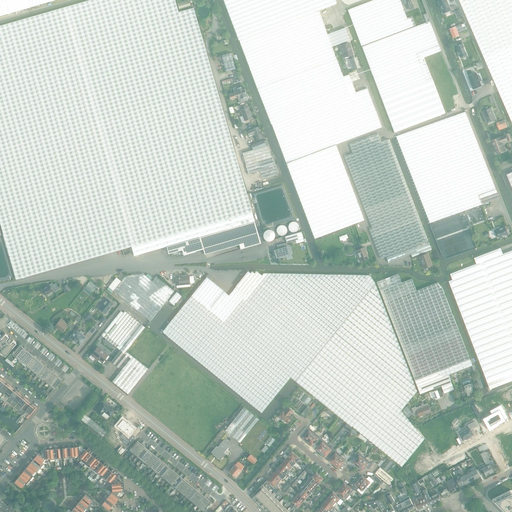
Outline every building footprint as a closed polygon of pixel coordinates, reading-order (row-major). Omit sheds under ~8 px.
[(0,25),(0,223),(16,279),(103,254),(113,251),(131,246),(179,232),(251,212),(204,45),(193,8),(179,12),(178,12),(176,3),(174,0),(92,0),(33,17),(0,25)] [(0,0),(0,16),(55,0),(0,0)] [(188,0),(187,0),(177,3),(179,10),(191,6),(188,0)] [(223,0),(286,163),(336,145),(382,128),(379,121),(366,89),(355,93),(353,87),(351,82),(348,75),(343,77),(332,46),(327,35),(318,11),(336,4),(334,0),(223,0)] [(415,26),(412,17),(407,18),(399,0),(373,0),(347,10),(354,27),(361,46),(415,26)] [(400,0),(403,6),(407,4),(409,10),(417,7),(414,0),(400,0)] [(442,0),(439,2),(441,6),(444,13),(446,12),(446,13),(451,11),(450,10),(451,9),(449,3),(451,2),(449,0),(442,0)] [(511,0),(459,0),(511,122),(511,0)] [(424,58),(441,51),(429,21),(362,47),(376,86),(394,133),(445,113),(424,58)] [(452,27),(449,28),(453,37),(459,35),(458,32),(466,29),(464,23),(452,27)] [(345,28),(327,35),(332,46),(344,42),(349,40),(345,28)] [(461,58),(466,56),(461,42),(457,43),(458,46),(456,46),(461,58)] [(353,54),(351,49),(350,50),(347,43),(339,46),(342,53),(344,57),(353,54)] [(229,53),(229,54),(221,56),(226,72),(234,69),(229,53)] [(476,73),(468,76),(473,89),(481,86),(480,82),(482,81),(480,77),(478,77),(476,73)] [(237,88),(237,87),(233,89),(235,92),(228,95),(230,100),(237,97),(240,96),(237,88)] [(247,97),(244,89),(242,90),(241,87),(237,88),(240,96),(237,97),(239,104),(243,102),(242,98),(247,97)] [(244,121),(251,118),(247,107),(240,110),(241,112),(243,116),(240,117),(242,123),(245,122),(244,121)] [(495,119),(491,108),(482,112),(485,119),(486,123),(495,119)] [(482,157),(465,112),(429,125),(396,137),(412,178),(430,223),(482,204),(478,195),(495,189),(482,157)] [(507,127),(504,121),(496,124),(498,130),(507,127)] [(262,138),(257,127),(247,132),(249,137),(255,135),(257,140),(262,138)] [(386,257),(388,263),(405,256),(404,253),(429,244),(412,200),(389,139),(380,142),(377,133),(349,143),(352,153),(349,154),(344,156),(356,189),(371,227),(369,229),(380,259),(386,257)] [(511,140),(509,134),(504,136),(504,137),(492,141),(494,146),(495,145),(498,153),(505,151),(502,143),(506,141),(505,138),(507,137),(508,141),(511,140)] [(267,144),(266,140),(264,141),(263,140),(251,145),(253,150),(267,144)] [(336,145),(286,164),(314,238),(341,228),(355,223),(364,220),(336,145)] [(248,175),(260,171),(261,177),(260,177),(259,178),(259,179),(261,179),(262,179),(276,175),(277,171),(267,147),(241,154),(248,175)] [(482,204),(499,198),(495,189),(478,195),(482,204)] [(179,232),(131,246),(134,256),(166,247),(168,254),(182,250),(183,255),(195,252),(195,251),(203,249),(204,254),(239,244),(240,249),(260,243),(254,222),(251,212),(179,232)] [(494,231),(496,237),(498,236),(499,239),(503,237),(502,236),(508,234),(508,233),(508,232),(507,230),(506,230),(506,227),(500,229),(494,231)] [(297,233),(285,237),(287,243),(298,239),(297,233)] [(284,243),(276,246),(278,246),(279,248),(273,250),(276,258),(279,257),(279,258),(283,257),(283,256),(289,254),(286,246),(285,247),(284,243)] [(412,257),(431,250),(429,244),(404,253),(405,256),(410,254),(412,257)] [(356,250),(360,261),(368,258),(364,248),(361,248),(360,245),(353,248),(354,251),(356,250)] [(511,250),(503,254),(500,248),(474,258),(476,264),(450,274),(452,280),(449,282),(452,291),(458,306),(478,358),(485,377),(511,366),(511,250)] [(431,265),(427,253),(418,256),(423,268),(431,265)] [(238,284),(236,287),(246,294),(262,275),(257,271),(255,273),(252,271),(251,273),(248,271),(238,284)] [(191,296),(162,332),(262,413),(291,377),(300,385),(319,400),(326,406),(379,449),(402,467),(424,439),(425,439),(416,428),(401,410),(417,391),(379,293),(375,284),(369,275),(263,273),(262,274),(262,275),(246,294),(236,287),(229,295),(206,278),(191,296)] [(113,291),(113,292),(149,321),(150,321),(161,308),(170,296),(174,291),(165,284),(156,276),(152,282),(142,274),(125,276),(121,282),(113,291)] [(428,286),(418,290),(416,291),(412,279),(402,283),(398,274),(377,282),(415,380),(440,371),(443,377),(448,375),(473,365),(458,328),(442,285),(438,283),(428,286)] [(190,284),(189,276),(179,277),(179,275),(175,276),(176,285),(190,284)] [(116,278),(108,287),(108,288),(113,291),(121,282),(116,278)] [(90,281),(86,286),(93,292),(97,287),(90,281)] [(42,290),(41,290),(44,295),(46,295),(53,291),(54,292),(59,289),(58,287),(56,283),(53,285),(52,284),(42,290)] [(174,305),(181,296),(177,292),(169,301),(174,305)] [(113,304),(106,299),(99,309),(105,314),(113,304)] [(120,311),(101,335),(106,339),(113,345),(120,350),(141,325),(124,311),(123,313),(120,311)] [(63,332),(67,327),(63,323),(64,322),(61,319),(55,326),(63,332)] [(120,350),(111,362),(119,368),(128,356),(124,353),(126,351),(145,328),(141,325),(120,350)] [(79,346),(86,338),(82,335),(83,334),(80,331),(80,332),(76,329),(69,338),(73,340),(72,341),(72,342),(74,344),(76,344),(76,343),(79,346)] [(9,336),(7,339),(3,336),(2,338),(1,338),(0,338),(0,350),(5,355),(12,347),(11,346),(13,344),(9,341),(11,338),(9,336)] [(20,345),(12,354),(16,357),(23,348),(20,345)] [(91,355),(89,357),(93,361),(95,358),(101,363),(107,356),(97,347),(91,355)] [(16,357),(19,360),(27,351),(23,348),(16,357)] [(19,360),(23,363),(30,354),(27,351),(19,360)] [(131,358),(112,381),(128,394),(148,369),(126,351),(124,353),(128,356),(131,358)] [(23,363),(26,366),(34,357),(30,354),(23,363)] [(26,366),(30,369),(37,360),(34,357),(26,366)] [(30,369),(33,371),(41,362),(37,360),(30,369)] [(33,371),(37,374),(44,365),(41,362),(33,371)] [(37,374),(40,377),(47,368),(44,365),(37,374)] [(489,389),(511,380),(511,366),(485,377),(489,389)] [(40,377),(43,380),(51,371),(47,368),(40,377)] [(43,380),(47,383),(54,374),(51,371),(43,380)] [(454,390),(448,375),(443,377),(440,371),(415,380),(420,394),(441,386),(444,394),(454,390)] [(47,383),(50,386),(58,377),(54,374),(47,383)] [(50,386),(54,389),(61,380),(58,377),(50,386)] [(463,386),(461,387),(461,388),(461,390),(464,395),(466,394),(467,396),(471,394),(471,393),(474,392),(474,391),(477,390),(476,387),(474,382),(471,383),(470,380),(469,378),(461,381),(462,383),(462,384),(463,386)] [(0,390),(0,395),(1,397),(10,386),(6,383),(0,390)] [(1,397),(6,400),(14,390),(10,386),(1,397)] [(6,400),(10,404),(18,393),(14,390),(6,400)] [(432,391),(429,393),(431,396),(432,396),(434,396),(434,397),(435,399),(440,397),(437,391),(437,390),(432,392),(432,391)] [(10,404),(14,407),(23,397),(18,393),(10,404)] [(306,394),(301,400),(307,405),(312,399),(306,394)] [(14,407),(18,411),(27,400),(23,397),(14,407)] [(18,411),(22,414),(31,404),(27,400),(18,411)] [(114,411),(112,409),(113,409),(112,408),(111,409),(103,402),(95,411),(101,416),(104,412),(110,416),(114,411)] [(305,417),(312,409),(316,405),(314,403),(310,408),(308,406),(302,413),(305,417)] [(431,412),(428,405),(427,403),(416,408),(415,407),(412,408),(413,413),(417,411),(419,416),(431,412)] [(27,418),(36,408),(31,404),(22,414),(27,418)] [(477,416),(480,414),(478,410),(475,404),(472,406),(477,416)] [(407,406),(402,410),(408,418),(413,414),(407,406)] [(228,433),(240,443),(259,419),(244,407),(225,431),(228,433)] [(293,411),(288,408),(285,412),(284,411),(279,417),(280,417),(280,419),(281,420),(283,420),(287,423),(292,417),(290,416),(293,411)] [(496,410),(498,413),(489,418),(487,418),(486,419),(490,428),(496,425),(495,424),(503,420),(500,415),(503,413),(500,408),(496,410)] [(83,414),(79,419),(102,437),(106,432),(83,414)] [(118,425),(117,426),(121,429),(120,431),(123,433),(124,432),(128,435),(122,441),(128,446),(135,437),(130,433),(134,428),(130,425),(130,424),(127,422),(126,422),(122,419),(121,420),(121,419),(117,424),(118,425)] [(461,432),(459,433),(463,440),(465,439),(467,438),(467,439),(471,437),(470,436),(474,434),(471,429),(477,426),(474,421),(468,425),(469,428),(461,432)] [(306,434),(303,438),(307,442),(315,433),(308,427),(304,432),(306,434)] [(312,446),(316,442),(317,444),(322,439),(315,433),(307,442),(312,446)] [(360,434),(358,437),(365,443),(367,440),(360,434)] [(270,436),(265,442),(270,446),(275,440),(270,436)] [(316,449),(321,453),(328,444),(322,439),(317,444),(319,445),(316,449)] [(224,453),(225,452),(230,445),(224,440),(218,447),(217,446),(211,453),(220,460),(225,454),(224,453)] [(137,441),(130,450),(133,453),(141,444),(137,441)] [(74,456),(79,456),(82,452),(79,450),(79,447),(76,447),(75,444),(73,445),(74,456)] [(133,453),(137,456),(144,447),(141,444),(133,453)] [(326,457),(329,453),(331,455),(335,450),(328,444),(321,453),(326,457)] [(44,453),(41,456),(45,459),(49,459),(48,447),(46,447),(46,450),(43,450),(44,453)] [(137,456),(140,459),(148,450),(144,447),(137,456)] [(79,456),(83,459),(90,450),(88,449),(86,451),(84,449),(82,452),(79,456)] [(83,459),(81,461),(85,465),(92,456),(90,454),(92,452),(90,450),(83,459)] [(140,459),(144,462),(151,453),(148,450),(140,459)] [(333,457),(329,460),(334,464),(341,456),(335,450),(331,455),(333,457)] [(296,463),(300,458),(292,451),(288,456),(296,463)] [(357,459),(354,463),(358,467),(365,458),(358,452),(354,457),(357,459)] [(482,466),(479,468),(482,475),(485,474),(486,476),(494,472),(493,471),(494,471),(493,468),(492,469),(491,467),(494,465),(492,460),(490,462),(485,452),(480,454),(486,466),(483,468),(482,466)] [(37,456),(34,454),(33,456),(42,463),(45,459),(41,456),(39,453),(37,456)] [(144,462),(142,464),(146,467),(147,465),(155,456),(151,453),(144,462)] [(254,464),(257,460),(250,454),(247,458),(254,464)] [(40,469),(41,468),(44,465),(42,463),(33,456),(31,458),(33,459),(32,462),(38,467),(40,469)] [(97,456),(95,458),(92,456),(85,465),(89,468),(98,457),(97,456)] [(147,465),(151,468),(158,459),(155,456),(147,465)] [(288,456),(285,460),(292,467),(296,463),(288,456)] [(344,467),(348,462),(341,456),(334,464),(338,468),(342,464),(344,467)] [(93,472),(93,471),(101,463),(99,461),(100,459),(98,457),(89,468),(93,472)] [(358,467),(362,471),(366,467),(368,469),(372,464),(365,458),(358,467)] [(151,468),(154,470),(161,462),(158,459),(151,468)] [(289,471),(291,468),(292,467),(285,460),(281,464),(288,470),(289,471)] [(389,460),(383,467),(387,470),(393,463),(389,460)] [(30,464),(27,462),(26,464),(35,471),(38,467),(32,462),(30,464)] [(154,470),(158,473),(165,464),(161,462),(154,470)] [(236,478),(236,477),(237,477),(242,471),(241,470),(245,467),(239,462),(236,465),(230,472),(234,475),(233,476),(236,478)] [(98,475),(99,473),(106,464),(105,463),(103,465),(101,463),(93,471),(98,475)] [(26,467),(26,468),(25,470),(31,475),(35,471),(26,464),(24,466),(26,467)] [(99,473),(103,477),(109,470),(107,468),(108,466),(106,464),(99,473)] [(158,473),(161,476),(168,467),(165,464),(158,473)] [(287,471),(288,470),(281,464),(278,468),(284,474),(287,471)] [(172,470),(170,468),(168,467),(161,476),(165,479),(172,470)] [(388,485),(394,479),(380,467),(375,473),(388,485)] [(282,479),(283,480),(286,476),(284,474),(278,468),(274,472),(282,479)] [(106,482),(107,480),(115,471),(113,469),(111,471),(109,470),(103,477),(102,478),(106,482)] [(480,477),(475,469),(471,472),(475,479),(480,477)] [(23,472),(21,470),(19,472),(30,481),(33,477),(31,475),(25,470),(23,472)] [(165,479),(168,482),(175,473),(172,470),(165,479)] [(107,480),(111,483),(115,479),(117,476),(115,475),(117,472),(115,471),(107,480)] [(24,484),(26,485),(30,481),(19,472),(17,474),(19,476),(18,478),(24,484)] [(274,472),(271,476),(278,483),(282,479),(274,472)] [(323,479),(316,473),(316,472),(312,477),(320,483),(323,479)] [(471,472),(466,475),(470,482),(475,479),(471,472)] [(168,482),(171,485),(179,476),(175,473),(168,482)] [(372,476),(370,478),(371,478),(373,480),(374,479),(380,485),(382,482),(375,475),(373,477),(372,476)] [(466,475),(460,477),(465,485),(470,482),(466,475)] [(171,485),(170,487),(173,490),(175,488),(182,479),(179,476),(171,485)] [(267,481),(274,486),(277,489),(278,487),(277,486),(279,484),(278,483),(271,476),(267,481)] [(319,483),(320,483),(312,477),(311,476),(308,480),(316,487),(319,483)] [(370,478),(369,477),(366,479),(363,476),(359,480),(366,487),(368,488),(374,481),(373,480),(371,478),(370,478)] [(458,479),(456,480),(460,488),(465,485),(460,477),(460,476),(457,477),(458,479)] [(438,484),(433,477),(431,479),(430,479),(431,481),(434,485),(435,486),(438,484)] [(21,488),(24,484),(18,478),(16,480),(14,478),(12,480),(21,488)] [(118,481),(115,479),(111,483),(112,488),(124,487),(123,484),(121,484),(120,481),(118,481)] [(175,488),(178,491),(186,482),(182,479),(175,488)] [(416,479),(411,481),(416,494),(422,491),(416,479)] [(458,488),(453,479),(445,483),(451,493),(458,488)] [(308,480),(304,484),(312,491),(316,487),(308,480)] [(355,485),(359,488),(357,490),(362,494),(364,492),(363,491),(366,487),(359,480),(355,485)] [(288,511),(264,487),(268,483),(266,481),(257,491),(258,492),(253,498),(266,511),(288,511)] [(178,491),(182,493),(189,484),(186,482),(178,491)] [(350,484),(348,487),(344,483),(341,488),(349,495),(355,489),(350,484)] [(182,493),(185,496),(193,487),(189,484),(182,493)] [(301,488),(302,489),(309,495),(312,491),(304,484),(301,488)] [(121,489),(124,489),(124,487),(112,488),(112,492),(116,495),(117,495),(119,492),(121,492),(121,489)] [(185,496),(189,499),(196,490),(193,487),(185,496)] [(442,500),(441,499),(444,498),(440,493),(439,491),(436,487),(434,489),(437,493),(431,496),(435,503),(442,500)] [(341,495),(339,498),(340,499),(344,502),(349,495),(341,488),(337,492),(341,495)] [(435,503),(431,496),(431,495),(429,496),(425,488),(422,490),(423,493),(429,505),(435,503)] [(302,489),(299,493),(305,499),(309,495),(302,489)] [(442,490),(439,491),(440,493),(444,498),(450,495),(446,489),(443,490),(442,490)] [(189,499),(192,502),(200,493),(196,490),(189,499)] [(390,504),(395,502),(388,491),(384,494),(389,503),(390,504)] [(496,501),(496,502),(506,511),(507,511),(508,511),(511,511),(511,491),(511,492),(510,494),(508,491),(496,497),(498,499),(496,501)] [(119,497),(117,495),(116,495),(112,492),(109,496),(118,503),(119,502),(117,500),(119,497)] [(339,498),(333,492),(329,497),(337,503),(340,499),(339,498)] [(192,502),(196,505),(203,496),(200,493),(192,502)] [(299,493),(295,497),(302,503),(305,499),(299,493)] [(423,493),(420,494),(421,496),(416,498),(412,499),(418,510),(429,505),(423,493)] [(94,502),(92,500),(85,495),(83,497),(81,495),(79,497),(90,506),(94,502)] [(114,504),(116,505),(118,503),(109,496),(105,500),(112,506),(114,504)] [(196,505),(199,508),(207,499),(203,496),(196,505)] [(298,507),(302,503),(295,497),(293,496),(290,500),(295,504),(295,505),(298,507)] [(414,508),(408,496),(403,499),(410,511),(414,508)] [(78,503),(86,510),(87,510),(90,506),(79,497),(77,499),(80,501),(78,503)] [(329,497),(325,501),(333,507),(337,503),(329,497)] [(113,510),(110,508),(112,506),(105,500),(103,498),(100,503),(111,511),(113,510)] [(209,504),(210,502),(207,499),(199,508),(203,511),(206,507),(209,504)] [(399,501),(399,502),(400,502),(405,511),(407,511),(410,511),(403,499),(399,501)] [(328,511),(330,511),(333,507),(325,501),(322,505),(329,510),(328,511)] [(365,506),(368,509),(369,511),(376,511),(375,509),(378,506),(375,501),(363,503),(365,506)] [(378,506),(380,510),(384,507),(381,501),(375,501),(378,506)] [(396,505),(400,511),(405,511),(400,502),(398,503),(398,504),(396,505)] [(80,511),(84,511),(86,510),(78,503),(76,505),(74,503),(72,505),(80,511)]
